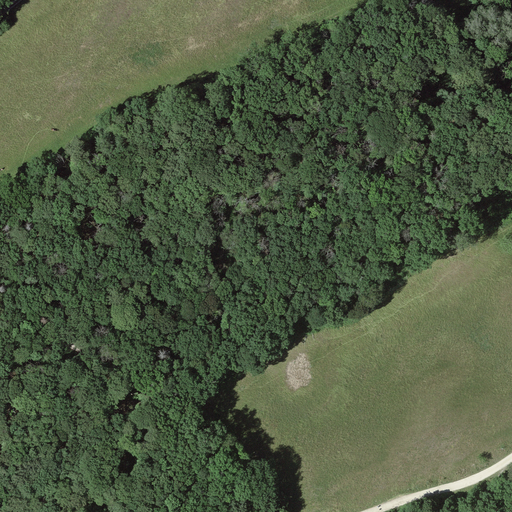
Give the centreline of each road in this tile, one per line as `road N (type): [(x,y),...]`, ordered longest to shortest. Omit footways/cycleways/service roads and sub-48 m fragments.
road 1 (track): [(0,324),(120,371),(264,511)]
road 2 (track): [(375,511),(458,486),(511,457)]
road 3 (track): [(417,0),(474,48),(511,96)]
